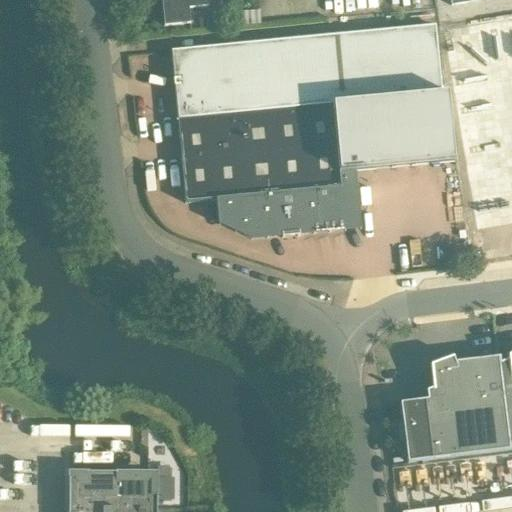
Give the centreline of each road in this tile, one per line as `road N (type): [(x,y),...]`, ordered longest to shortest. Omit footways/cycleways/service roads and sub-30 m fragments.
road 1 (unclassified): [(341,332),(140,253),(115,208),(90,0)]
road 2 (unclassified): [(363,511),(341,332)]
road 3 (unclassified): [(341,332),(396,312),(511,295)]
